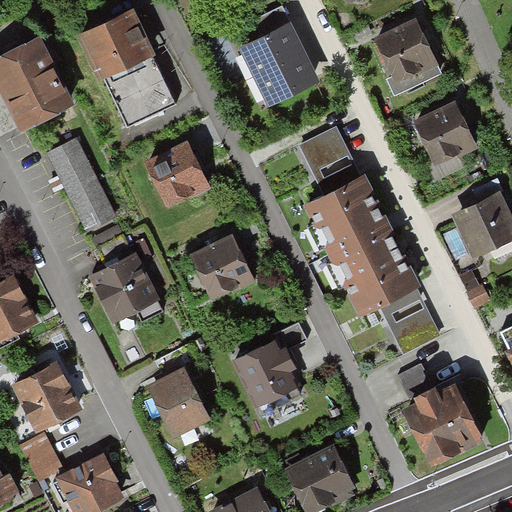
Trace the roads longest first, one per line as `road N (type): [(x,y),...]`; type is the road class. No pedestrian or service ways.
road 1 (residential): [(162,0),(418,510)]
road 2 (residential): [(309,0),(511,410)]
road 3 (residential): [(0,164),(173,511)]
